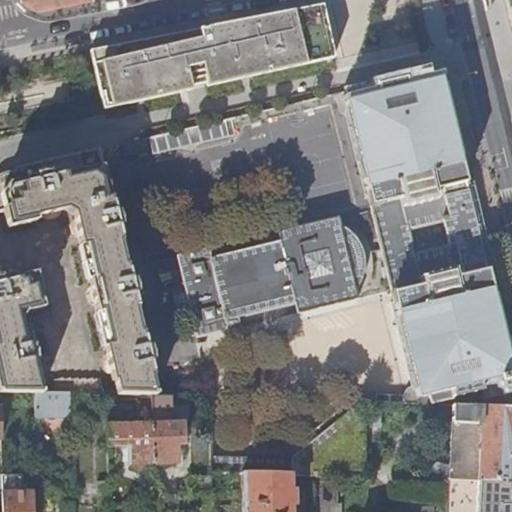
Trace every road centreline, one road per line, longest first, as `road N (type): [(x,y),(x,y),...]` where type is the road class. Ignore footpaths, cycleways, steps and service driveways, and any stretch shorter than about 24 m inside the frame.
road 1 (residential): [(0,151),(478,41)]
road 2 (residential): [(4,36),(177,4)]
road 3 (residential): [(478,41),(511,178)]
